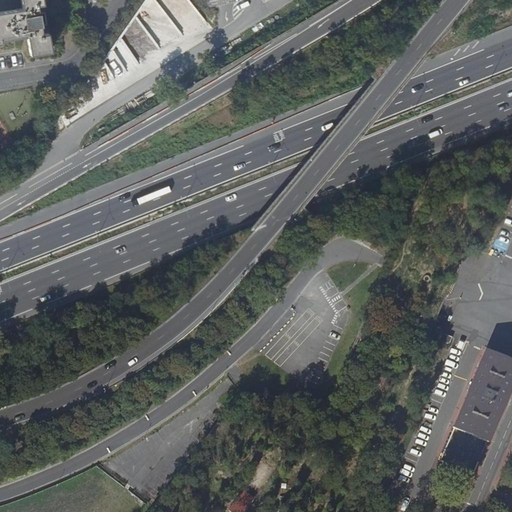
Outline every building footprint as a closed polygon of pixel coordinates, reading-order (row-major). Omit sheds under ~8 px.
[(20,0),(22,9),(0,12),(0,44),(1,44),(0,41),(26,37),(30,56),(51,52),(46,22),(42,0),(20,0)] [(438,331),(432,329),(429,335),(435,338),(438,331)] [(452,337),(442,333),(439,340),(449,345),(452,337)] [(440,461),(445,463),(455,468),(464,446),(455,442),(460,431),(488,443),(511,385),(511,362),(485,351),(452,428),(454,429),(440,461)] [(95,472),(18,511),(72,511),(106,494),(95,472)] [(104,511),(136,511),(140,507),(130,499),(126,504),(116,497),(104,511)]
